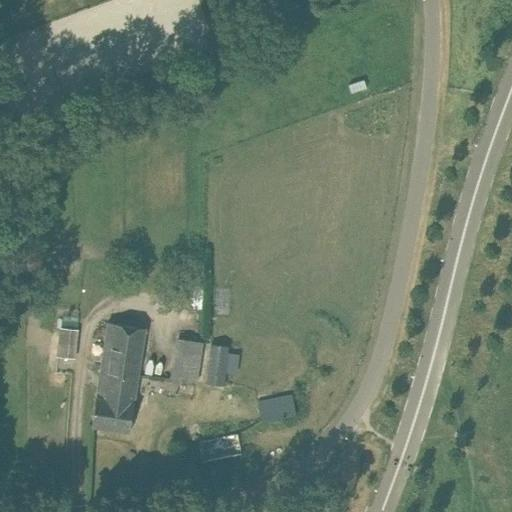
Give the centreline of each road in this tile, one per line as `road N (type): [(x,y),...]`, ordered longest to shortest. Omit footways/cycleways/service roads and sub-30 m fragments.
road 1 (unclassified): [(177,511),(286,472),(346,425),(380,365),(405,279),(428,0)]
road 2 (unclassified): [(511,97),(402,456)]
